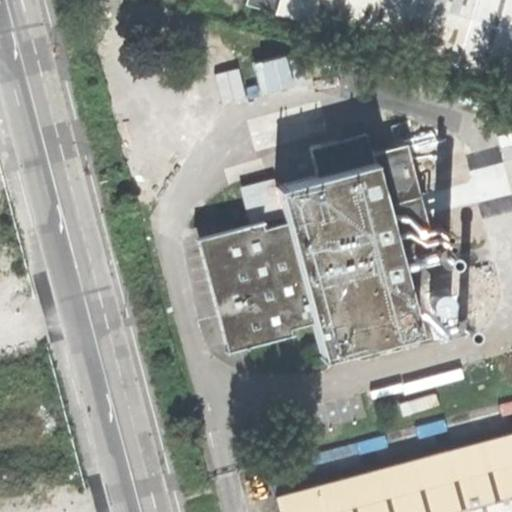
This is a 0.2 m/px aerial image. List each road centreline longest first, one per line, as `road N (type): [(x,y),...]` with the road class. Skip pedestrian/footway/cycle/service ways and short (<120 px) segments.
road 1 (unclassified): [(24,52),(86,284)]
road 2 (unclassified): [(86,284),(143,499)]
